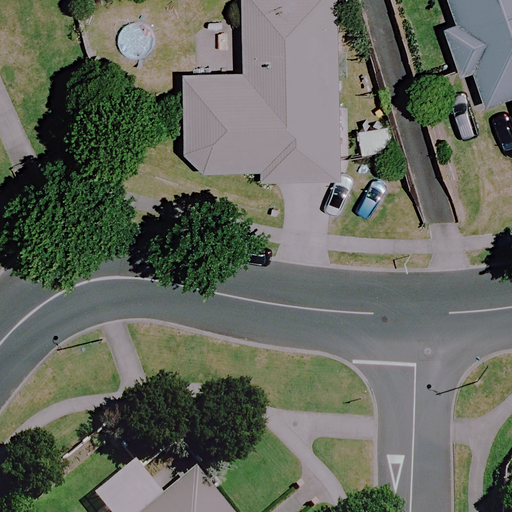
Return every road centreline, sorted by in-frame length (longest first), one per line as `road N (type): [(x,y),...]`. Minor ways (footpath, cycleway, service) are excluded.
road 1 (residential): [(0,346),(75,283),(115,276),(175,281),(248,301),(420,319)]
road 2 (residential): [(410,511),(420,319)]
